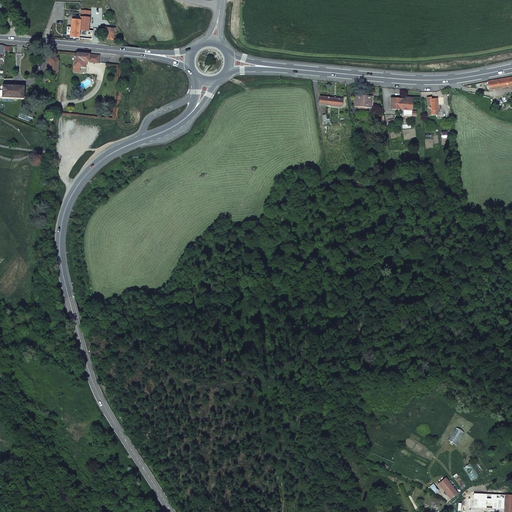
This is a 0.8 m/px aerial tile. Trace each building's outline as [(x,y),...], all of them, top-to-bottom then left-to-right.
[(90,0),(80,3),(80,11),(89,12),(90,0)] [(80,19),(79,36),(91,37),(92,24),(89,23),(89,12),(80,11),(79,19),(80,19)] [(70,35),(79,36),(80,19),(79,19),(72,19),(70,35)] [(115,38),(116,27),(104,25),(103,37),(115,38)] [(100,53),(78,50),(74,54),(73,65),(86,65),(86,62),(88,62),(88,60),(99,59),(100,53)] [(60,52),(47,51),(42,56),(49,63),(48,72),(58,73),(60,52)] [(511,76),(488,81),(489,90),(511,86),(511,76)] [(25,87),(2,85),(2,98),(24,99),(25,87)] [(370,107),(371,98),(366,98),(367,96),(355,95),(354,106),(370,107)] [(321,97),(320,104),(341,107),(342,99),(321,97)] [(412,98),(408,98),(408,100),(405,99),(391,98),(390,109),(404,110),(404,116),(407,116),(411,116),(416,116),(416,112),(412,111),(412,98)] [(431,98),(427,98),(428,115),(438,114),(437,99),(431,99),(431,98)] [(470,463),(463,468),(472,481),(479,476),(470,463)] [(439,483),(451,498),(458,493),(446,478),(439,483)] [(501,511),(502,494),(496,493),(494,511),(501,511)] [(511,511),(511,496),(505,496),(503,511),(511,511)] [(470,503),(469,511),(476,511),(477,504),(470,503)]
